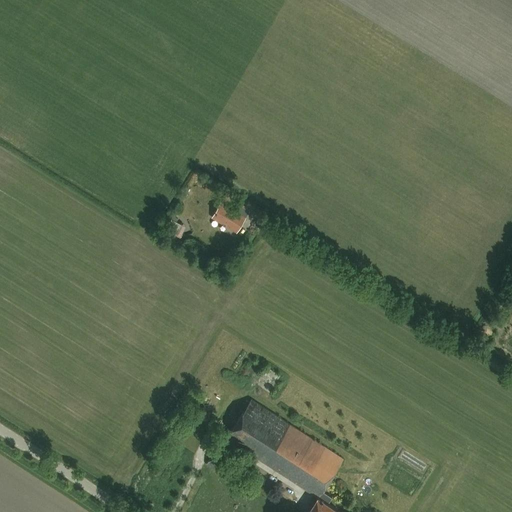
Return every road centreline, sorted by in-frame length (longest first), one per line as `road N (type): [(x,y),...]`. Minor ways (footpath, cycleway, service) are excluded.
road 1 (unknown): [(185,511),(220,446),(298,477)]
road 2 (secondary): [(122,511),(0,432)]
